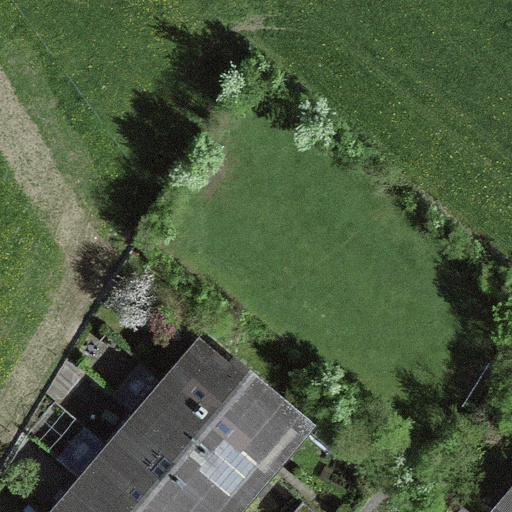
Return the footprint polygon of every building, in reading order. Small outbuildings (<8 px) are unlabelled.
[(207,316),(155,377),(258,463),(309,403),(207,316)] [(277,479),(258,463),(155,377),(128,410),(233,497),(250,511),(277,479)] [(183,511),(219,511),(233,497),(128,410),(100,441),(183,511)] [(183,511),(100,441),(74,471),(123,511),(183,511)] [(123,511),(74,471),(39,511),(123,511)]
